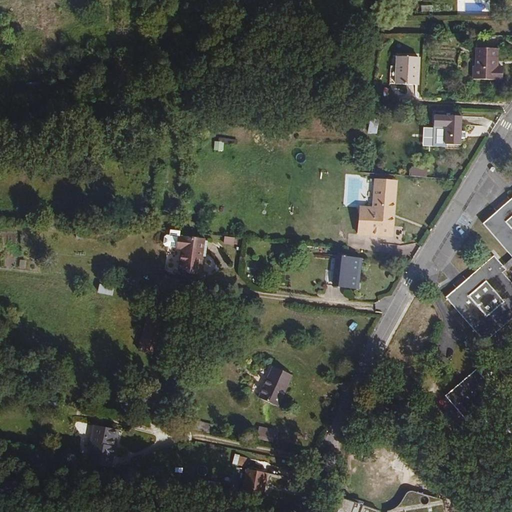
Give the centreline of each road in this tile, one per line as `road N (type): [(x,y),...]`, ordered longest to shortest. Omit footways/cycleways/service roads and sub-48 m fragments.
road 1 (residential): [(304,511),(395,308),(511,124)]
road 2 (track): [(374,24),(370,87),(309,76),(183,86),(84,114),(0,118)]
road 3 (track): [(375,0),(374,24),(511,26)]
